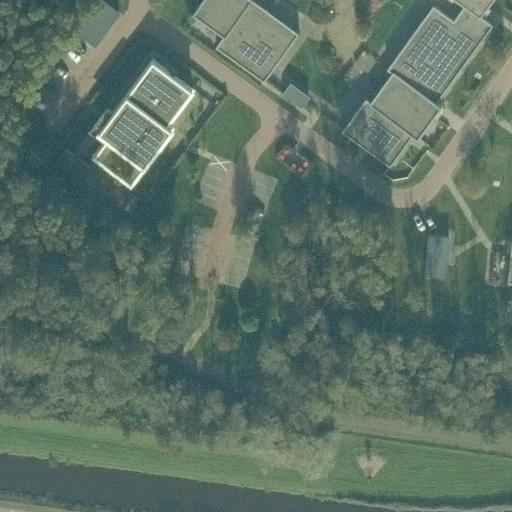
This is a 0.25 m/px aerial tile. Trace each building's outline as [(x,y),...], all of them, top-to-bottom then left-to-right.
[(104,0),(102,0),(79,31),(80,32),(95,43),(119,11),(104,0)] [(201,0),(193,11),(195,12),(224,34),(216,45),(264,80),(266,77),(299,32),(256,0),(201,0)] [(344,127),(342,129),(364,145),(369,149),(391,164),(413,133),(418,137),(433,116),(434,115),(442,104),(437,100),(440,96),(493,23),(485,17),(482,14),(488,6),(492,0),(458,0),(464,4),(454,18),(434,3),(387,67),(392,71),(371,100),(366,97),(344,127)] [(132,180),(172,126),(167,122),(193,88),(153,58),(113,112),(121,118),(95,152),(132,180)] [(67,148),(58,159),(81,177),(90,165),(67,148)] [(429,234),(426,274),(446,275),(447,265),(448,245),(449,235),(429,234)]
